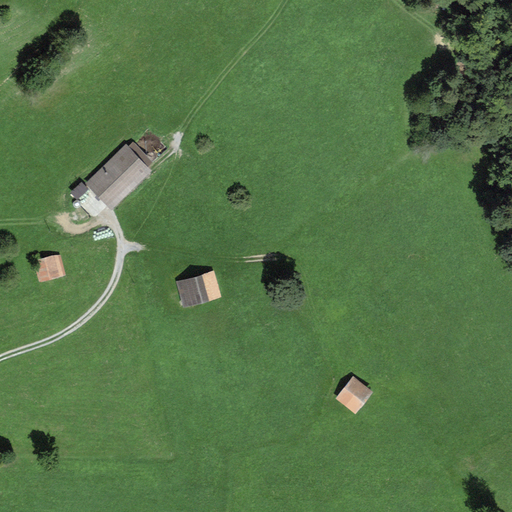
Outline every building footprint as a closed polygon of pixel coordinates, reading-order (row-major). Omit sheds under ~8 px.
[(134,143),(129,149),(127,146),(85,186),(111,214),(153,174),(150,170),(155,165),(134,143)] [(79,203),(90,193),(82,185),(71,195),(79,203)] [(40,284),(67,277),(61,255),(34,262),(40,284)] [(222,299),(214,272),(177,282),(185,310),(222,299)] [(357,417),(374,395),(354,378),(336,400),(357,417)]
